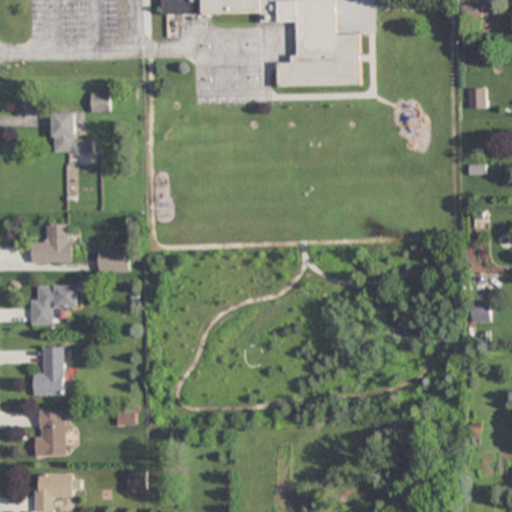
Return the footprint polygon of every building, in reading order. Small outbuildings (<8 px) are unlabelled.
[(159,0),(160,19),(298,16),(299,44),(293,63),(279,63),(280,86),(361,84),(360,35),(338,35),(337,0),(159,0)] [(487,89),(471,89),(471,108),(487,108),(487,89)] [(110,92),(92,92),(92,110),(110,110),(110,92)] [(94,154),(94,139),(84,139),(84,133),(75,133),(75,112),(53,112),(53,153),(94,154)] [(34,264),(73,263),(72,224),(47,224),(47,242),(33,243),(34,264)] [(130,272),(130,248),(100,248),(100,272),(130,272)] [(43,285),(43,296),(32,296),(32,325),(55,326),(55,307),(80,307),(80,286),(43,285)] [(473,323),(491,323),(491,304),(473,304),(473,323)] [(35,395),(66,395),(66,348),(45,348),(45,373),(35,373),(35,395)] [(67,411),(38,411),(38,456),(67,456),(67,411)] [(147,472),(130,472),(130,490),(147,490),(147,472)] [(57,511),(57,497),(75,497),(75,492),(84,492),(84,474),(37,474),(36,511),(57,511)]
